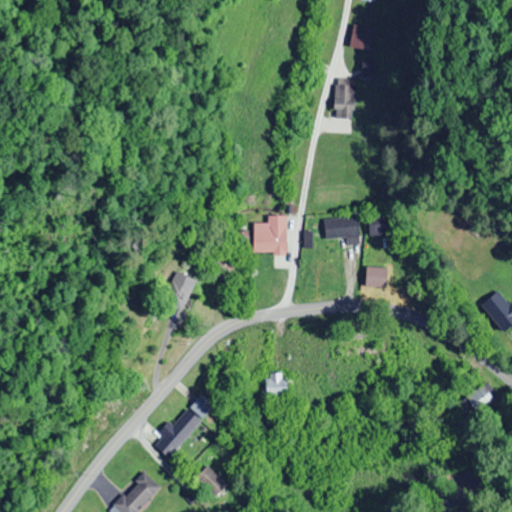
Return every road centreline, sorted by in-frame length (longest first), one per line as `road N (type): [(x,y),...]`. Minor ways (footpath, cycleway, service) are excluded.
road 1 (secondary): [(511,385),(444,336),(399,316),(354,310),(255,319),(193,354),(60,511)]
road 2 (residential): [(285,315),(345,0)]
